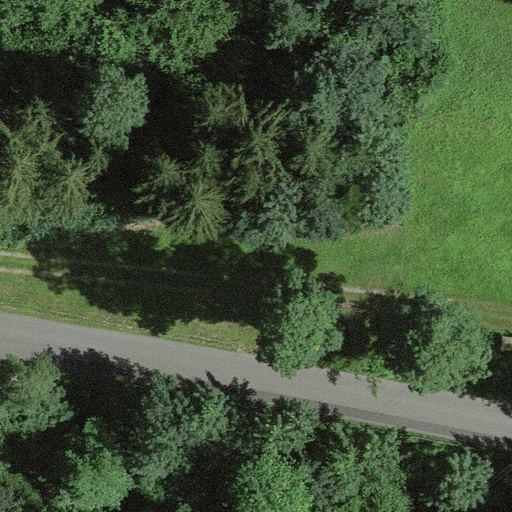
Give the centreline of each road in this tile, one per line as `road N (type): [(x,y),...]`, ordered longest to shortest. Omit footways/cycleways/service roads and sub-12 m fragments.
road 1 (tertiary): [(0,351),(511,444)]
road 2 (track): [(511,332),(0,273)]
